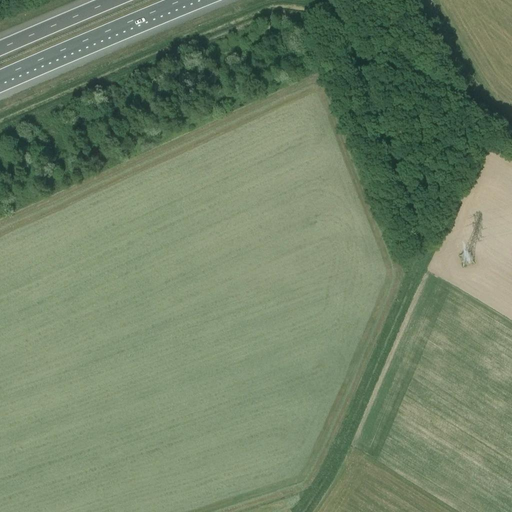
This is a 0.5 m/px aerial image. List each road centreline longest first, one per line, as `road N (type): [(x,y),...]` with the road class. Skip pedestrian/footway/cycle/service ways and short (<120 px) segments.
road 1 (motorway): [(0,77),(184,0)]
road 2 (motorway): [(117,0),(0,49)]
